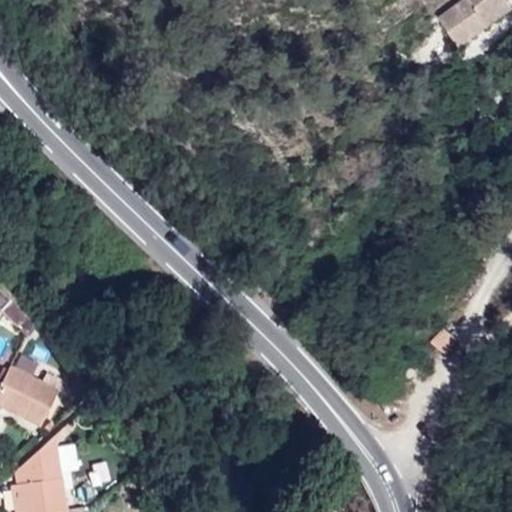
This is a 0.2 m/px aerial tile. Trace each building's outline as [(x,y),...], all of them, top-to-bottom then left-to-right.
[(406,85),(424,79),(421,69),(466,52),(453,11),(420,22),(425,36),(392,47),(406,85)] [(421,69),(424,79),(468,62),(466,52),(421,69)] [(305,233),(309,239),(316,247),(332,231),(320,217),(305,233)] [(414,349),(429,361),(441,348),(427,336),(414,349)] [(49,390),(0,365),(0,411),(31,427),(49,390)] [(53,511),(41,438),(3,471),(6,485),(10,511),(53,511)] [(10,511),(6,485),(0,486),(0,501),(1,511),(10,511)]
